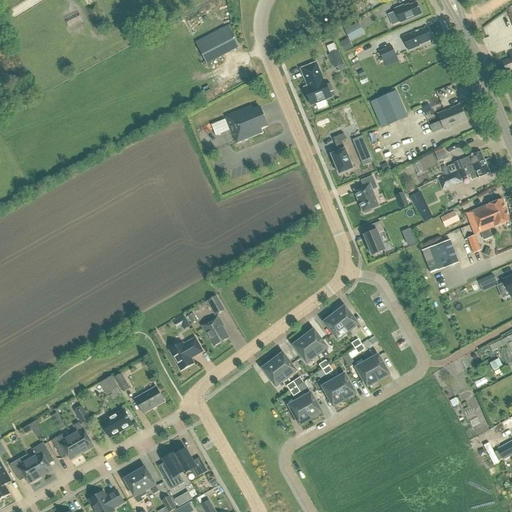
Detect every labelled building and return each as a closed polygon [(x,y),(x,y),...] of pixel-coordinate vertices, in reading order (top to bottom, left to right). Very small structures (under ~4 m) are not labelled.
[(400,23),(422,14),(417,3),(410,6),(409,5),(404,7),(404,6),(395,9),(400,23)] [(83,20),(79,12),(65,19),(69,27),(83,20)] [(364,34),(359,23),(345,31),(351,41),(364,34)] [(240,47),(228,26),(196,42),(207,64),(240,47)] [(432,40),(427,27),(402,38),(408,51),(420,46),(419,45),(432,40)] [(347,38),(338,43),(343,53),(352,48),(347,38)] [(363,42),(356,44),(360,56),(366,54),(363,42)] [(396,56),(392,46),(379,52),(383,61),(396,56)] [(343,65),(338,51),(329,55),(335,68),(343,65)] [(511,51),(509,52),(511,58),(502,61),(506,71),(511,69),(511,51)] [(316,64),(302,70),(309,87),(305,89),(311,105),(331,97),(330,93),(333,91),(330,84),(327,85),(325,81),(323,82),(316,64)] [(346,93),(352,89),(347,82),(341,86),(346,93)] [(382,128),(388,126),(409,117),(397,92),(371,101),(382,128)] [(465,121),(459,106),(437,115),(443,130),(465,121)] [(253,111),(252,107),(226,117),(237,144),(262,133),(261,129),(268,127),(260,108),(253,111)] [(339,152),(331,155),(335,163),(334,163),(336,167),(339,175),(353,169),(345,149),(342,142),(347,140),(344,134),(333,138),(339,152)] [(362,137),(353,140),(359,157),(369,153),(362,137)] [(326,149),(319,153),(323,159),(330,155),(326,149)] [(457,171),(483,160),(480,153),(467,158),(460,161),(453,164),(454,164),(448,167),(451,174),(457,171)] [(483,160),(457,171),(460,179),(469,175),(471,180),(476,178),(477,179),(489,174),(483,160)] [(364,188),(355,191),(364,213),(365,215),(373,212),(372,210),(379,207),(373,191),(378,189),(372,177),(361,181),(364,188)] [(472,211),(476,222),(506,210),(501,200),(472,211)] [(399,210),(408,209),(407,201),(399,201),(399,210)] [(510,221),(506,210),(476,222),(480,233),(510,221)] [(459,221),(455,212),(441,218),(445,227),(459,221)] [(380,222),(368,227),(370,233),(364,236),(373,256),(385,251),(379,235),(385,233),(380,222)] [(406,252),(415,249),(409,234),(401,238),(406,252)] [(454,252),(455,251),(451,240),(422,251),(427,262),(454,252)] [(493,249),(486,246),(483,254),(489,257),(493,249)] [(487,272),(511,261),(511,249),(483,262),(487,272)] [(454,252),(427,262),(431,274),(460,262),(455,251),(454,252)] [(493,274),(478,281),(481,288),(496,282),(493,274)] [(217,296),(207,301),(215,315),(225,310),(217,296)] [(335,315),(347,331),(357,324),(345,308),(335,315)] [(337,339),(347,331),(335,315),(325,323),(337,339)] [(229,339),(222,327),(224,326),(219,317),(203,326),(208,334),(207,336),(209,339),(211,340),(215,346),(229,339)] [(304,339),(316,355),(326,347),(314,331),(304,339)] [(511,353),(511,336),(511,335),(490,346),(492,352),(506,345),(510,354),(511,353)] [(169,350),(181,371),(194,364),(191,357),(193,356),(193,357),(203,352),(195,339),(184,345),(182,343),(169,350)] [(306,362),(316,355),(304,339),(294,346),(306,362)] [(273,362),(285,378),(295,370),(283,354),(273,362)] [(379,357),(368,363),(378,380),(389,374),(379,357)] [(275,386),(285,378),(273,362),(263,370),(275,386)] [(378,380),(368,363),(357,369),(367,386),(378,380)] [(497,366),(487,371),(492,382),(503,378),(497,366)] [(129,388),(121,374),(116,377),(124,392),(129,388)] [(345,376),(334,382),(344,399),(355,393),(345,376)] [(118,388),(112,377),(100,383),(106,394),(118,388)] [(344,399),(334,382),(324,388),(333,405),(344,399)] [(473,386),(475,392),(487,388),(485,382),(473,386)] [(164,402),(156,388),(136,399),(144,414),(164,402)] [(312,395),(301,401),(310,418),(321,412),(312,395)] [(310,418),(301,401),(290,407),(300,424),(310,418)] [(452,413),(459,410),(456,403),(449,406),(452,413)] [(90,419),(82,406),(74,411),(82,424),(90,419)] [(132,425),(124,411),(121,413),(120,412),(113,416),(114,417),(102,424),(110,438),(132,425)] [(58,420),(54,422),(61,435),(65,433),(58,420)] [(78,433),(72,436),(82,454),(93,447),(79,423),(74,426),(78,433)] [(23,434),(26,440),(38,433),(34,427),(23,434)] [(82,454),(72,436),(66,440),(63,435),(52,441),(58,451),(64,448),(71,460),(82,454)] [(14,438),(9,440),(12,447),(17,444),(14,438)] [(30,460),(40,477),(52,471),(44,457),(50,454),(44,443),(33,450),(37,456),(30,460)] [(175,454),(174,454),(185,473),(191,470),(196,479),(208,472),(200,458),(193,462),(186,449),(176,455),(175,454)] [(185,473),(174,454),(164,460),(171,472),(164,476),(172,490),(184,483),(179,474),(184,472),(185,473)] [(40,477),(30,460),(24,464),(21,458),(10,465),(16,475),(22,472),(29,484),(40,477)] [(12,482),(0,461),(0,500),(10,495),(5,486),(12,482)] [(137,473),(135,474),(147,495),(145,491),(150,488),(154,495),(159,492),(146,468),(144,469),(143,467),(136,471),(137,473)] [(147,495),(135,474),(133,475),(132,473),(125,477),(127,479),(125,480),(138,504),(143,501),(142,498),(147,495)] [(124,503),(117,491),(106,497),(103,492),(89,500),(96,511),(114,511),(115,511),(113,509),(124,503)] [(170,511),(176,509),(169,496),(162,500),(168,511),(170,511)] [(179,511),(185,509),(180,496),(173,499),(179,511)]
